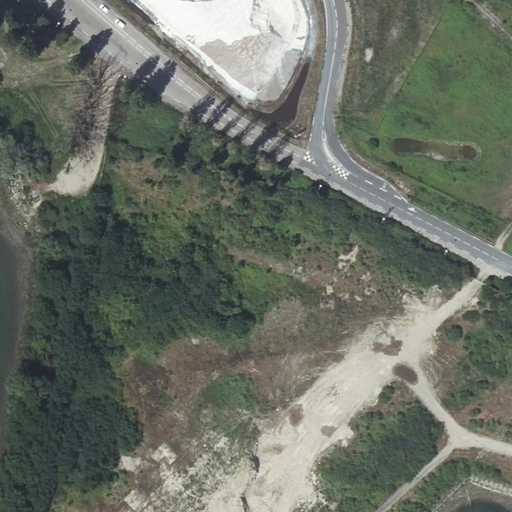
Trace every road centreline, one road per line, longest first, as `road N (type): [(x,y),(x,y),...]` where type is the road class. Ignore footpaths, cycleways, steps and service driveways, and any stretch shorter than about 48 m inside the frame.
road 1 (tertiary): [(84,0),(226,115),(511,266)]
road 2 (track): [(372,511),(454,441),(473,437),(511,449)]
